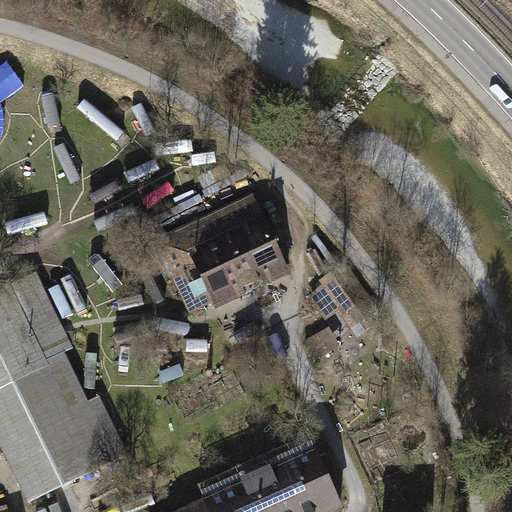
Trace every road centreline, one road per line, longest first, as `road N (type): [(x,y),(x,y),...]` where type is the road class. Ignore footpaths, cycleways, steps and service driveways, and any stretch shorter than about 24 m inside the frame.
road 1 (track): [(0,26),(118,64),(167,89),(225,126),(334,220),(400,311),(445,397),(481,511)]
road 2 (residential): [(365,511),(362,487),(277,301)]
road 3 (primary): [(511,92),(420,0)]
